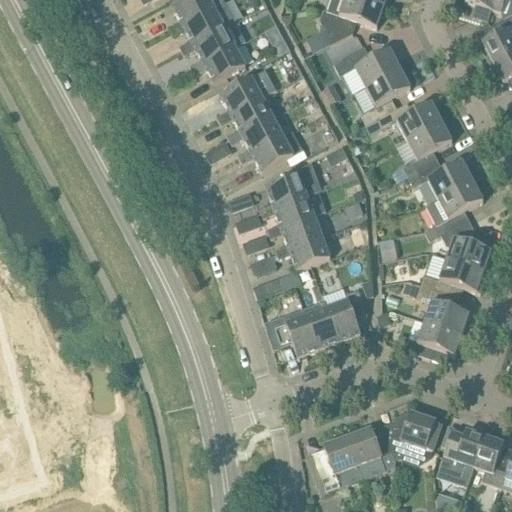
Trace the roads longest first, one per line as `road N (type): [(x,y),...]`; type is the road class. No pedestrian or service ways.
road 1 (tertiary): [(215,422),(180,316),(14,0)]
road 2 (residential): [(271,404),(189,169),(100,0)]
road 3 (residential): [(271,404),(383,369),(473,396)]
road 4 (residential): [(511,178),(432,24),(431,0)]
road 5 (unknown): [(0,259),(72,434)]
